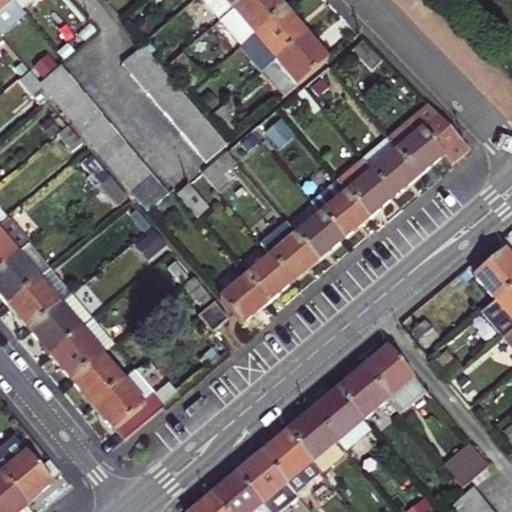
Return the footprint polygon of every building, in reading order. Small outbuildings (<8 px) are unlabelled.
[(0,0),(0,35),(24,15),(21,13),(10,0),(0,0)] [(10,0),(21,13),(36,0),(10,0)] [(201,0),(220,23),(247,0),(201,0)] [(274,0),(247,0),(220,23),(241,48),(285,12),(274,0)] [(285,12),(241,48),(262,73),(306,37),(285,12)] [(327,62),(306,37),(262,73),(284,99),(327,62)] [(363,45),(354,54),(372,73),(382,64),(363,45)] [(143,48),(122,66),(131,76),(152,58),(143,48)] [(166,67),(187,93),(204,79),(183,54),(166,67)] [(152,58),(131,76),(139,85),(160,68),(152,58)] [(60,67),(39,85),(48,95),(69,78),(60,67)] [(160,68),(139,85),(147,95),(168,78),(163,71),(160,68)] [(30,73),(19,83),(40,108),(51,99),(48,95),(39,85),(30,73)] [(51,99),(56,105),(77,87),(69,78),(48,95),(51,99)] [(168,78),(147,95),(156,105),(177,88),(168,78)] [(322,82),(312,90),(318,98),(329,90),(322,82)] [(56,105),(64,115),(85,97),(77,87),(56,105)] [(177,88),(156,105),(164,115),(185,98),(184,96),(177,88)] [(64,115),(73,124),(93,107),(85,97),(64,115)] [(185,98),(164,115),(172,125),(193,107),(185,98)] [(444,157),(452,166),(471,151),(427,106),(387,140),(418,179),(444,157)] [(73,124),(81,134),(102,117),(93,107),(73,124)] [(193,107),(172,125),(180,135),(201,117),(193,107)] [(81,134),(89,144),(110,127),(102,117),(81,134)] [(201,117),(180,135),(189,144),(210,127),(205,121),(201,117)] [(93,150),(97,154),(118,137),(110,127),(89,144),(93,150)] [(210,127),(189,144),(197,154),(218,137),(210,127)] [(68,128),(57,137),(72,155),(82,146),(68,128)] [(118,137),(97,154),(105,164),(126,146),(118,137)] [(218,137),(197,154),(205,164),(226,147),(218,137)] [(387,140),(362,161),(393,199),(418,179),(387,140)] [(126,146),(105,164),(114,174),(135,156),(126,146)] [(227,174),(236,165),(227,155),(202,176),(216,193),(232,180),(227,174)] [(114,175),(122,183),(143,166),(135,156),(114,174),(114,175)] [(91,158),(81,167),(99,188),(109,180),(91,158)] [(362,161),(336,183),(368,220),(393,199),(362,161)] [(130,193),(151,176),(143,166),(122,183),(130,193)] [(138,203),(160,186),(151,176),(130,193),(136,200),(138,203)] [(109,180),(99,188),(117,209),(127,200),(109,180)] [(311,204),(321,215),(343,242),(368,220),(336,183),(311,204)] [(160,186),(138,203),(147,213),(168,196),(160,186)] [(189,186),(177,196),(197,219),(208,209),(189,186)] [(321,215),(296,237),(318,263),(343,242),(321,215)] [(7,222),(0,228),(0,270),(18,256),(28,247),(7,222)] [(296,237),(286,224),(261,246),(271,258),(293,284),(318,263),(296,237)] [(49,272),(28,247),(18,256),(39,281),(49,272)] [(495,303),(511,288),(511,260),(504,251),(474,277),(495,303)] [(18,256),(0,270),(0,297),(8,307),(39,281),(18,256)] [(271,258),(246,279),(267,305),(293,284),(271,258)] [(181,286),(188,280),(176,264),(168,271),(181,286)] [(39,281),(60,307),(71,297),(49,272),(39,281)] [(246,279),(220,301),(242,326),(267,305),(246,279)] [(194,280),(184,289),(200,308),(210,299),(194,280)] [(39,281),(8,307),(29,332),(60,307),(39,281)] [(504,338),(511,331),(511,288),(495,303),(482,314),(503,339),(504,338)] [(60,307),(29,332),(51,357),(92,323),(71,297),(60,307)] [(215,305),(198,319),(212,335),(228,321),(215,305)] [(92,323),(51,357),(71,382),(102,357),(113,348),(92,323)] [(399,415),(425,393),(388,349),(362,370),(387,401),(399,415)] [(102,357),(71,382),(92,407),(123,382),(102,357)] [(362,422),(387,401),(362,370),(337,392),(362,422)] [(123,382),(92,407),(114,433),(116,432),(124,442),(164,408),(134,373),(123,382)] [(370,432),(362,422),(337,392),(312,413),(338,443),(345,453),(370,432)] [(312,465),(338,443),(312,413),(286,434),(312,465)] [(321,475),(312,465),(286,434),(261,455),(295,496),(321,475)] [(18,442),(0,456),(0,473),(27,505),(53,483),(18,442)] [(462,491),(488,469),(469,446),(444,468),(462,491)] [(283,511),(299,500),(295,496),(261,455),(236,476),(266,511),(283,511)] [(0,473),(0,511),(18,511),(27,505),(0,473)] [(223,511),(266,511),(236,476),(211,497),(223,511)] [(455,511),(467,511),(481,501),(473,490),(452,508),(455,511)] [(223,511),(211,497),(192,511),(223,511)] [(487,511),(490,510),(481,501),(467,511),(487,511)]
